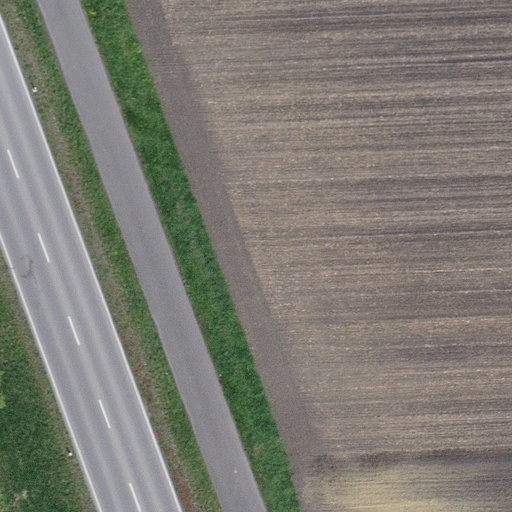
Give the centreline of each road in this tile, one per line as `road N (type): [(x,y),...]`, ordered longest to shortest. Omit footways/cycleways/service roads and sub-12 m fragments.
road 1 (track): [(247,511),(59,0)]
road 2 (primary): [(139,511),(0,130)]
